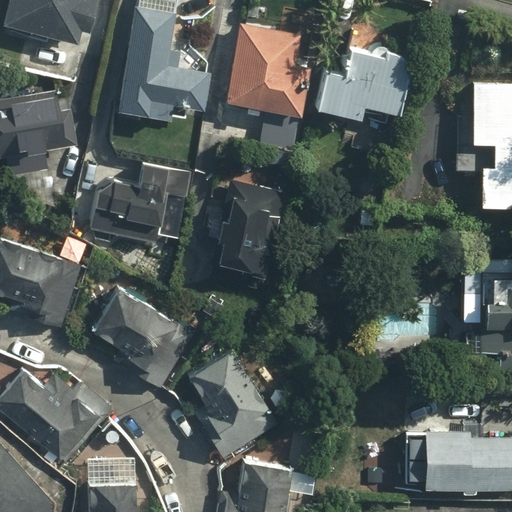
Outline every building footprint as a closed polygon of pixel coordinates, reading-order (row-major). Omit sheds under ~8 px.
[(92,25),(97,0),(9,0),(5,18),(78,36),(81,23),(92,25)] [(176,9),(136,2),(120,101),(186,112),(188,98),(206,101),(212,67),(168,60),(176,9)] [(312,61),(295,58),(300,29),(241,18),(226,94),(302,108),(312,61)] [(25,40),(18,63),(77,80),(84,57),(25,40)] [(327,74),(317,112),(361,123),(366,105),(398,113),(412,58),(389,52),(387,60),(347,50),(340,77),(327,74)] [(483,159),(483,199),(511,199),(511,79),(475,80),(475,136),(496,136),(496,159),(483,159)] [(60,107),(56,86),(0,95),(0,150),(78,137),(73,105),(60,107)] [(299,119),(275,115),(267,161),(291,165),(299,119)] [(97,221),(158,230),(169,158),(143,155),(139,181),(104,176),(97,221)] [(283,188),(231,175),(212,253),(264,265),(283,188)] [(0,288),(15,293),(11,304),(61,321),(82,261),(0,233),(0,288)] [(511,253),(483,253),(482,341),(500,342),(500,361),(511,361),(511,253)] [(193,326),(122,284),(97,328),(121,342),(113,354),(161,382),(193,326)] [(189,372),(207,401),(196,408),(222,450),(278,417),(234,345),(189,372)] [(0,423),(57,470),(112,404),(83,380),(78,386),(56,368),(45,382),(25,366),(0,396),(0,423)] [(470,424),(427,423),(426,481),(511,482),(511,431),(470,431),(470,424)] [(240,489),(223,487),(218,511),(282,511),(291,464),(246,456),(240,489)] [(137,511),(137,481),(89,482),(89,511),(137,511)]
